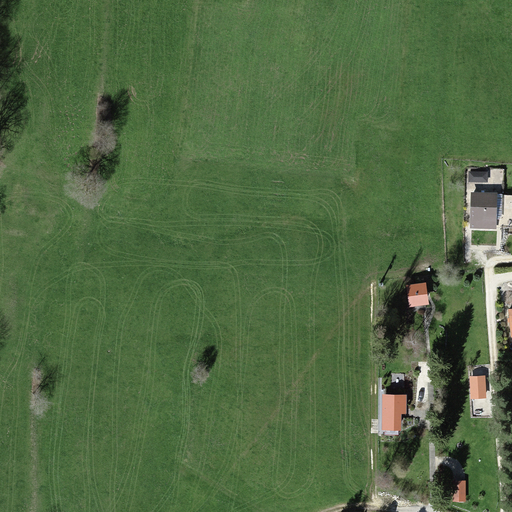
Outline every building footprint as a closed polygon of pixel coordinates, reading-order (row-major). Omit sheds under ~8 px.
[(488,172),(468,171),(468,182),(487,182),(488,172)] [(497,193),(471,192),(470,228),(497,228),(497,193)] [(408,289),(410,304),(424,303),(422,288),(408,289)] [(484,375),(470,376),(472,398),(485,397),(484,375)] [(383,394),(382,428),(400,429),(400,413),(406,413),(406,395),(383,394)] [(465,481),(453,481),(454,500),(465,500),(465,481)]
